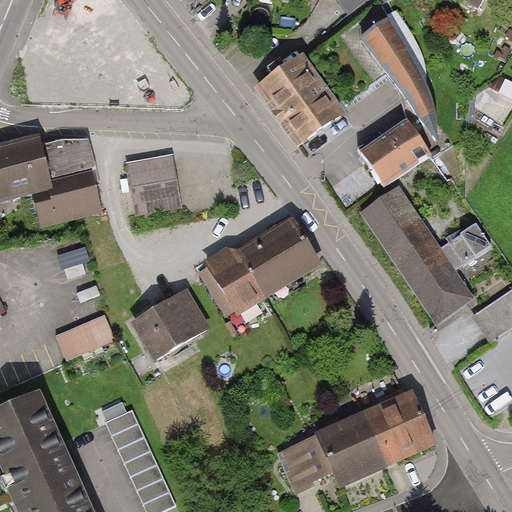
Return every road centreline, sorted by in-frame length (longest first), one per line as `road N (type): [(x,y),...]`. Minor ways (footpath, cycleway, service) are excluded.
road 1 (tertiary): [(488,484),(371,300),(241,123)]
road 2 (tertiary): [(241,123),(0,114)]
road 3 (tertiary): [(241,123),(143,0)]
